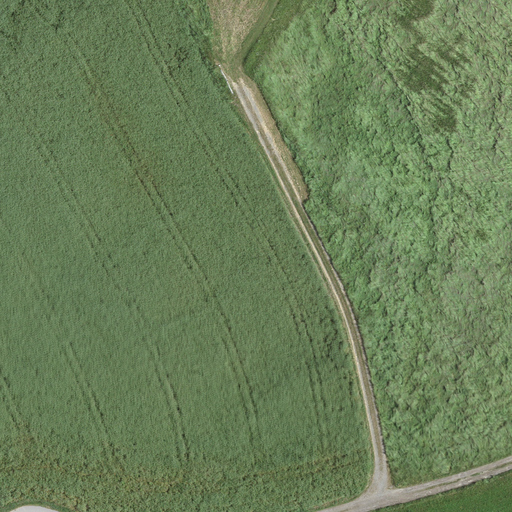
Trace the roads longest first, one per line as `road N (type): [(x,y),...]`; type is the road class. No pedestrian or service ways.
road 1 (track): [(377,500),(384,450),(372,332),(341,242),(234,77)]
road 2 (track): [(511,462),(336,511)]
